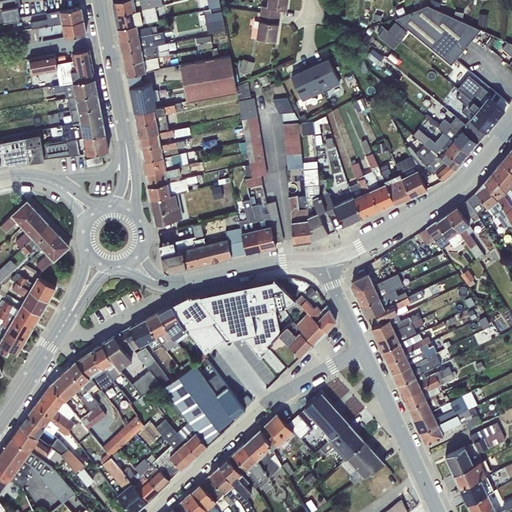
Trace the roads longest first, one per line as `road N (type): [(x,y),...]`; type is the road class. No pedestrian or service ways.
road 1 (residential): [(148,511),(266,400),(360,351)]
road 2 (tertiary): [(322,258),(441,198),(511,130)]
road 3 (tertiary): [(435,501),(360,351)]
road 4 (tertiary): [(322,258),(162,283)]
road 5 (unknown): [(282,261),(268,122)]
road 6 (secondary): [(100,0),(123,119)]
